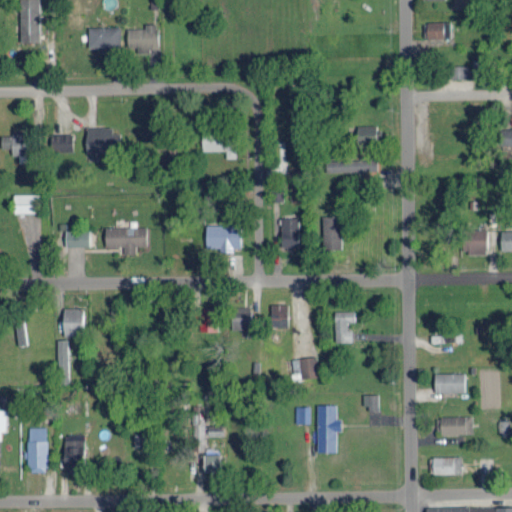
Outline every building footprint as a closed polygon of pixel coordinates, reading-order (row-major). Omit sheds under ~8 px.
[(39,0),(20,0),(21,41),(40,40),(39,0)] [(427,20),(427,36),(450,36),(450,19),(427,20)] [(146,27),(128,27),(128,46),(138,46),(138,51),(158,51),(158,22),(146,22),(146,27)] [(121,25),(88,25),(89,46),(121,46),(121,25)] [(469,64),(451,64),(452,78),(469,78),(469,64)] [(378,123),(357,123),(358,140),(378,140),(378,123)] [(112,125),(86,126),(87,151),(120,150),(119,131),(112,132),(112,125)] [(500,143),(511,143),(511,125),(501,125),(500,143)] [(203,149),(226,149),(227,157),(236,156),(236,131),(203,132),(203,149)] [(1,132),(2,147),(12,146),(12,154),(19,154),(19,161),(31,160),(31,132),(1,132)] [(73,149),(73,132),(51,132),(51,149),(73,149)] [(326,159),(327,172),(377,170),(377,158),(326,159)] [(40,211),(40,192),(14,193),(14,211),(40,211)] [(323,248),(342,247),(341,214),(323,215),(323,248)] [(299,216),(281,216),(282,247),(300,247),(299,216)] [(241,249),(241,224),(206,224),(207,247),(221,247),(221,249),(241,249)] [(149,226),(106,225),(106,244),(124,245),(124,252),(137,252),(137,245),(148,245),(149,226)] [(67,245),(90,245),(90,228),(66,228),(67,245)] [(489,249),(488,228),(464,229),(464,250),(489,249)] [(511,248),(511,229),(502,230),(502,249),(511,248)] [(288,303),(272,302),(271,325),(287,325),(288,303)] [(232,328),(252,328),(252,305),(232,305),(232,328)] [(84,306),(65,306),(64,333),(83,334),(84,306)] [(218,330),(218,307),(200,307),(200,330),(218,330)] [(335,309),(335,341),(351,341),(350,321),(354,321),(354,309),(335,309)] [(16,321),(18,344),(26,343),(24,320),(16,321)] [(69,383),(68,338),(58,338),(59,383),(69,383)] [(292,378),(319,376),(317,356),(290,358),(292,378)] [(435,372),(435,391),(465,391),(465,371),(435,372)] [(379,393),(365,393),(366,409),(379,409),(379,393)] [(337,403),(317,403),(318,451),(337,451),(337,430),(342,430),(342,417),(337,417),(337,403)] [(296,421),(311,421),(310,405),(296,405),(296,421)] [(473,432),(473,414),(441,415),(441,433),(473,432)] [(511,419),(499,419),(499,433),(511,433),(511,419)] [(209,433),(222,435),(223,425),(209,423),(209,433)] [(47,426),(28,426),(29,471),(47,470),(47,426)] [(85,433),(66,432),(65,472),(84,473),(85,433)] [(205,470),(221,470),(220,452),(205,453),(205,470)] [(429,455),(430,472),(461,472),(461,455),(429,455)]
